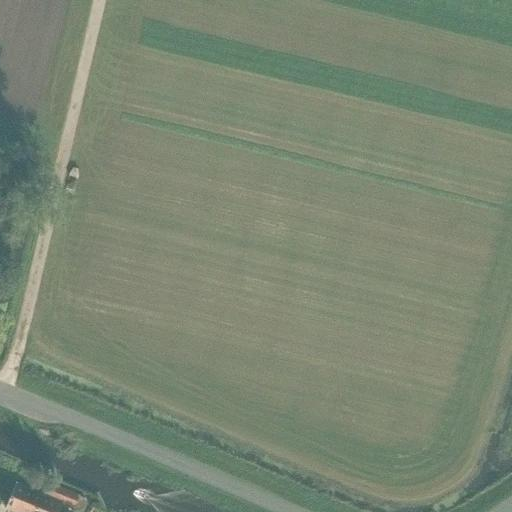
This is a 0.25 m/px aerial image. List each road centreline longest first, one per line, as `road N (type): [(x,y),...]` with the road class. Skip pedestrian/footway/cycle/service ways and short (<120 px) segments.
road 1 (track): [(1,391),(99,0)]
road 2 (unclassified): [(287,511),(0,390)]
